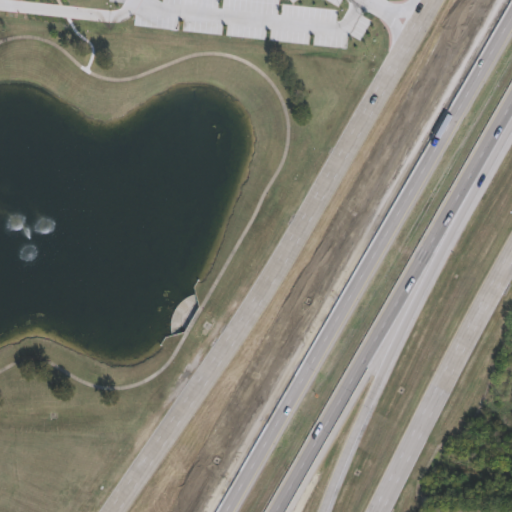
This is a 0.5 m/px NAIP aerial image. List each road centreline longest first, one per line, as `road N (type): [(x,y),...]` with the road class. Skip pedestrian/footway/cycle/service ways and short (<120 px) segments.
road 1 (secondary): [(434,0),(197,399)]
road 2 (motorway): [(321,511),(511,111)]
road 3 (motorway): [(483,0),(305,308)]
road 4 (secondary): [(392,511),(511,265)]
road 5 (motorway): [(468,0),(355,218)]
road 6 (motorway): [(393,306),(511,98)]
road 7 (motorway): [(275,511),(393,306)]
road 8 (motorway): [(305,308),(190,511)]
road 9 (secondary): [(197,399),(120,511)]
